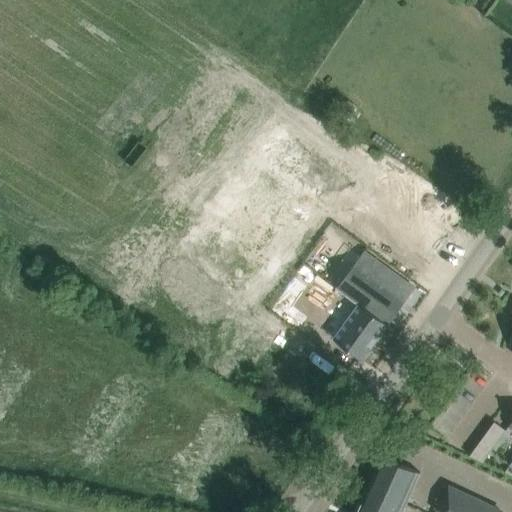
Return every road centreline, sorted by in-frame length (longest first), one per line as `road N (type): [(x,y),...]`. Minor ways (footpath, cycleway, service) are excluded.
road 1 (tertiary): [(299,511),(435,319)]
road 2 (tertiary): [(435,319),(511,212)]
